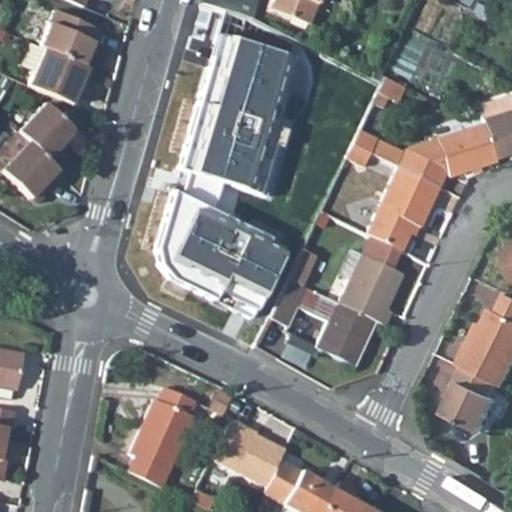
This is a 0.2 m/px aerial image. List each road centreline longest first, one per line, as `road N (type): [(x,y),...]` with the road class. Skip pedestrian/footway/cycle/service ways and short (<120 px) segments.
road 1 (residential): [(87,296),(367,442)]
road 2 (residential): [(166,0),(87,296)]
road 3 (residential): [(367,442),(480,211),(511,185)]
road 4 (residential): [(49,511),(87,296)]
road 5 (residential): [(367,442),(481,510)]
